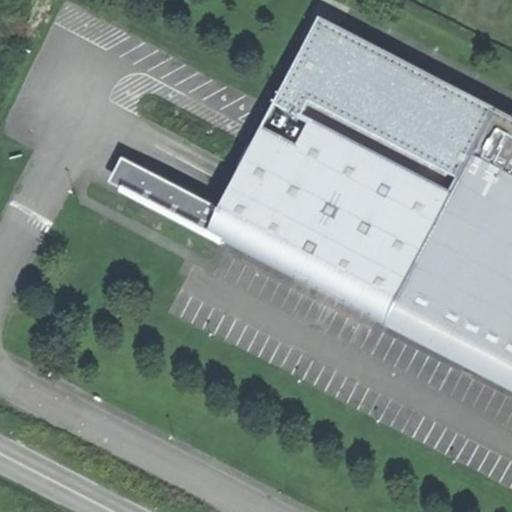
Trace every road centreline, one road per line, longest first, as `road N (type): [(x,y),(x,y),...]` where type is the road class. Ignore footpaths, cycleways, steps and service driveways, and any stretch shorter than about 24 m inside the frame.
road 1 (unclassified): [(266,511),(28,388),(0,364)]
road 2 (secondary): [(0,452),(114,511)]
